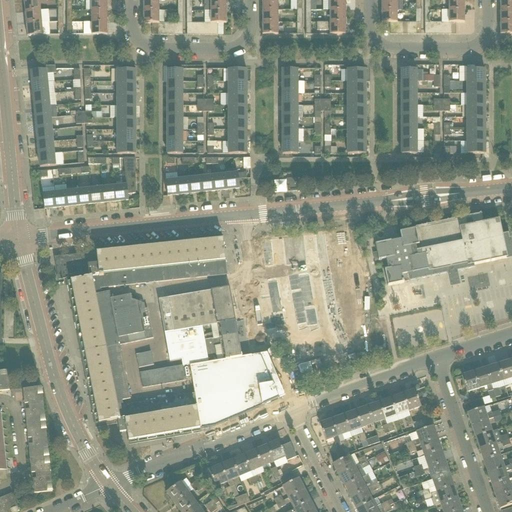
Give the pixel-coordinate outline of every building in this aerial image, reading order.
[(25,13),(41,11),(39,0),(33,0),(24,1),(25,13)] [(107,0),(91,0),(91,11),(107,11),(107,0)] [(143,0),(143,12),(159,12),(159,0),(143,0)] [(210,0),(211,8),(206,8),(206,11),(207,11),(207,12),(226,12),(226,0),(210,0)] [(262,0),(262,11),(278,11),(278,0),(262,0)] [(329,0),(330,11),(346,11),(345,0),(329,0)] [(381,0),(381,11),(397,11),(396,0),(381,0)] [(464,0),(448,0),(448,11),(465,11),(464,0)] [(511,0),(500,0),(500,11),(511,11),(511,0)] [(26,25),(42,23),(41,11),(25,13),(26,25)] [(107,11),(91,11),(91,23),(107,23),(107,11)] [(262,23),(278,23),(278,11),(262,11),(262,23)] [(346,23),(346,11),(330,11),(330,23),(346,23)] [(390,23),(397,23),(397,20),(397,11),(381,11),(381,23),(390,23)] [(465,11),(448,11),(448,23),(449,23),(456,23),(465,23),(465,11)] [(500,23),(511,23),(511,11),(500,11),(500,23)] [(143,12),(143,24),(152,24),(159,24),(159,12),(143,12)] [(226,12),(207,12),(207,24),(211,24),(218,24),(226,24),(226,12)] [(43,35),(42,23),(26,25),(27,37),(43,35)] [(107,35),(107,23),(91,23),(86,23),(86,35),(107,35)] [(262,23),(262,35),(278,35),(278,23),(262,23)] [(330,35),(346,35),(346,23),(330,23),(317,23),(317,31),(330,31),(330,35)] [(500,35),(511,35),(511,23),(500,23),(500,35)] [(42,71),(31,72),(32,84),(47,82),(46,75),(56,74),(55,67),(42,67),(42,71)] [(136,70),(117,70),(117,83),(136,82),(136,70)] [(182,82),(182,70),(167,70),(167,82),(182,82)] [(247,70),(228,70),(228,82),(247,82),(247,70)] [(298,82),(298,70),(282,70),(282,82),(298,82)] [(366,70),(347,70),(347,82),(366,82),(366,70)] [(401,82),(416,82),(416,70),(401,70),(401,82)] [(467,82),(485,82),(485,70),(467,70),(467,82)] [(74,89),(74,92),(81,91),(80,81),(80,80),(74,80),(74,81),(73,81),(73,88),(75,88),(75,89),(74,89)] [(54,82),(47,82),(32,84),(33,96),(48,94),(55,94),(54,82)] [(117,88),(117,95),(136,95),(136,82),(117,83),(117,88)] [(182,94),(182,82),(167,82),(167,94),(182,94)] [(228,82),(228,94),(247,94),(247,82),(228,82)] [(282,82),(282,94),(298,94),(305,94),(304,82),(298,82),(282,82)] [(347,82),(347,94),(366,94),(366,82),(347,82)] [(416,94),(416,82),(401,82),(401,94),(416,94)] [(450,82),(444,82),(444,88),(444,95),(450,95),(450,91),(456,91),(456,89),(456,83),(450,83),(450,82)] [(467,82),(467,94),(485,94),(485,82),(467,82)] [(33,96),(34,108),(49,106),(48,94),(33,96)] [(167,107),(182,107),(182,94),(167,94),(167,107)] [(228,94),(228,106),(247,106),(247,94),(228,94)] [(282,106),(298,106),(298,94),(282,94),(282,106)] [(347,94),(347,106),(366,106),(366,94),(347,94)] [(416,106),(416,94),(401,94),(401,106),(416,106)] [(461,106),(467,106),(485,106),(485,94),(467,94),(461,94),(461,106)] [(117,95),(117,107),(136,107),(136,95),(117,95)] [(36,120),(50,119),(49,106),(34,108),(36,120)] [(228,106),(228,118),(247,118),(247,106),(228,106)] [(282,118),(298,118),(298,106),(282,106),(282,118)] [(323,113),(323,106),(314,106),(314,113),(315,119),(321,119),(321,113),(323,113)] [(347,106),(347,118),(366,118),(366,106),(347,106)] [(416,118),(416,106),(401,106),(401,118),(416,118)] [(467,106),(467,118),(485,118),(485,106),(467,106)] [(117,107),(117,119),(136,119),(136,107),(117,107)] [(167,119),(182,118),(182,107),(167,107),(167,119)] [(188,118),(182,118),(167,119),(167,131),(182,131),(188,131),(188,118)] [(228,118),(228,131),(247,131),(247,118),(228,118)] [(282,131),(298,131),(298,118),(282,118),(282,131)] [(347,118),(347,131),(366,131),(366,118),(347,118)] [(401,130),(416,130),(416,118),(401,118),(401,130)] [(467,118),(467,130),(485,130),(485,118),(467,118)] [(37,132),(52,131),(50,119),(36,120),(37,132)] [(117,119),(117,131),(136,131),(136,119),(117,119)] [(416,131),(416,130),(401,130),(401,143),(417,143),(417,142),(424,142),(423,131),(416,131)] [(467,130),(467,143),(485,143),(485,130),(467,130)] [(38,144),(53,143),(52,131),(37,132),(38,144)] [(117,131),(117,143),(136,143),(136,131),(117,131)] [(167,131),(167,143),(182,143),(182,131),(167,131)] [(228,131),(228,143),(247,143),(247,131),(228,131)] [(282,143),(298,143),(298,131),(282,131),(282,143)] [(347,131),(348,143),(366,143),(366,131),(347,131)] [(39,156),(54,155),(53,143),(38,144),(39,156)] [(117,155),(136,155),(136,143),(117,143),(117,155)] [(167,143),(167,155),(182,155),(182,143),(167,143)] [(228,155),(247,155),(247,143),(228,143),(228,155)] [(282,155),(298,155),(298,143),(282,143),(282,155)] [(348,143),(348,155),(366,155),(366,143),(348,143)] [(401,155),(417,155),(417,143),(401,143),(401,155)] [(467,143),(467,155),(485,155),(485,143),(467,143)] [(39,156),(40,168),(55,167),(54,155),(39,156)] [(128,195),(136,194),(136,159),(124,159),(127,186),(128,195)] [(246,173),(238,174),(226,175),(228,191),(240,189),(239,180),(246,179),(246,173)] [(228,191),(226,175),(214,177),(216,192),(228,191)] [(216,192),(214,177),(202,178),(204,193),(216,192)] [(204,193),(202,178),(190,179),(192,194),(204,193)] [(303,178),(287,180),(288,192),(304,190),(303,178)] [(192,194),(190,179),(178,180),(180,196),(192,194)] [(178,180),(166,182),(167,197),(180,196),(178,180)] [(79,191),(80,206),(92,205),(91,190),(90,182),(78,183),(79,191)] [(102,183),(103,188),(105,204),(117,202),(115,187),(114,182),(102,183)] [(129,201),(128,195),(127,186),(115,187),(117,202),(129,201)] [(92,205),(105,204),(103,188),(91,190),(92,205)] [(67,192),(68,207),(80,206),(79,191),(67,192)] [(67,192),(55,193),(56,209),(68,207),(67,192)] [(55,193),(43,195),(44,210),(56,209),(55,193)] [(373,254),(375,262),(379,261),(386,260),(388,270),(385,271),(388,286),(404,283),(434,277),(447,274),(450,289),(460,287),(457,272),(475,268),(474,265),(511,257),(511,251),(508,234),(503,235),(499,220),(459,228),(462,242),(417,251),(416,246),(419,245),(416,230),(416,229),(400,233),(401,240),(391,242),(375,245),(377,253),(373,254)] [(97,253),(98,264),(99,275),(100,289),(227,276),(223,240),(222,240),(222,239),(97,252),(97,253)] [(70,278),(69,275),(83,272),(82,267),(85,266),(84,255),(54,258),(59,281),(70,278)] [(98,264),(88,265),(89,277),(99,275),(98,264)] [(89,277),(70,281),(98,425),(117,421),(124,420),(122,407),(123,406),(122,401),(130,400),(120,346),(111,300),(109,292),(101,294),(100,289),(99,275),(89,277)] [(230,289),(230,288),(159,301),(162,317),(232,305),(229,289),(230,289)] [(131,295),(111,300),(120,346),(153,339),(147,309),(145,310),(144,304),(132,300),(131,295)] [(236,322),(236,321),(235,321),(232,305),(162,317),(164,333),(202,327),(211,326),(236,322)] [(219,338),(238,335),(236,322),(211,326),(213,339),(219,338)] [(208,363),(202,327),(164,333),(170,363),(181,361),(182,366),(183,367),(208,363)] [(218,361),(223,360),(223,361),(237,358),(242,357),(238,335),(219,338),(213,339),(205,341),(207,351),(216,349),(218,361)] [(151,353),(136,356),(139,369),(154,366),(151,353)] [(198,414),(245,406),(237,358),(223,361),(223,360),(218,361),(208,363),(183,367),(185,381),(192,380),(194,394),(198,414)] [(503,381),(510,379),(511,378),(511,368),(510,361),(498,365),(503,381)] [(503,381),(498,365),(486,369),(491,385),(503,381)] [(142,389),(185,381),(183,367),(182,366),(140,374),(142,389)] [(474,373),(479,389),(487,386),(489,392),(488,393),(490,400),(495,399),(493,391),(491,385),(486,369),(474,373)] [(0,391),(10,391),(8,372),(0,372),(0,391)] [(462,377),(467,393),(479,389),(474,373),(462,377)] [(23,389),(23,390),(24,404),(28,404),(29,406),(44,405),(42,388),(23,389)] [(409,411),(421,407),(415,391),(403,395),(409,411)] [(200,429),(198,414),(194,394),(123,406),(122,407),(124,420),(127,432),(128,442),(129,442),(175,434),(200,430),(200,429)] [(391,400),(397,416),(409,411),(403,395),(391,400)] [(482,399),(470,403),(472,409),(484,405),(482,399)] [(379,404),(385,420),(397,416),(391,400),(379,404)] [(373,424),(385,420),(379,404),(367,408),(373,424)] [(29,406),(29,410),(25,410),(26,424),(45,422),(44,405),(29,406)] [(373,424),(367,408),(355,412),(361,428),(373,424)] [(483,408),(467,414),(472,426),(487,421),(493,419),(492,413),(486,416),(483,408)] [(349,433),(361,428),(355,412),(344,416),(349,433)] [(343,435),(349,433),(344,416),(332,421),(337,437),(338,437),(340,443),(342,450),(344,454),(345,454),(346,456),(350,454),(348,448),(347,448),(343,435)] [(429,425),(427,419),(413,424),(414,425),(415,430),(429,425)] [(127,432),(124,420),(117,421),(120,433),(127,432)] [(320,425),(325,441),(337,437),(332,421),(320,425)] [(476,438),(491,433),(487,421),(472,426),(476,438)] [(28,439),(32,438),(32,441),(47,440),(45,422),(26,424),(28,439)] [(437,439),(433,427),(416,432),(417,433),(409,436),(412,443),(406,445),(408,449),(415,447),(421,445),(437,439)] [(498,430),(491,433),(476,438),(480,450),(496,445),(502,442),(509,440),(507,435),(500,437),(498,430)] [(359,436),(363,449),(368,447),(366,441),(363,434),(359,436)] [(367,440),(364,434),(363,434),(366,441),(368,447),(380,443),(378,436),(367,440)] [(425,457),(441,451),(437,439),(421,445),(425,457)] [(28,445),(29,445),(30,459),(49,457),(47,440),(32,441),(33,444),(28,445)] [(296,458),(290,443),(281,447),(279,442),(267,447),(274,462),(285,457),(287,461),(296,458)] [(500,456),(497,449),(496,445),(480,450),(484,462),(500,456)] [(262,467),(274,462),(267,447),(255,452),(262,467)] [(427,464),(421,465),(423,470),(429,468),(445,463),(441,451),(425,457),(427,464)] [(244,456),(250,472),(262,467),(255,452),(244,456)] [(384,454),(378,457),(383,465),(389,462),(384,454)] [(232,461),(239,477),(250,472),(244,456),(232,461)] [(500,456),(484,462),(488,474),(504,468),(500,456)] [(31,473),(35,473),(36,476),(51,475),(49,457),(30,459),(31,473)] [(298,457),(286,463),(289,471),(302,465),(298,457)] [(339,476),(354,468),(349,457),(348,457),(333,465),(339,476)] [(357,461),(360,465),(367,462),(365,458),(365,457),(357,461)] [(228,482),(230,488),(234,486),(232,480),(239,477),(232,461),(221,466),(228,482)] [(367,462),(360,465),(362,470),(369,466),(367,462)] [(433,480),(449,475),(445,463),(429,468),(433,480)] [(492,486),(508,480),(505,473),(511,471),(511,465),(510,466),(504,468),(488,474),(492,486)] [(221,466),(209,471),(216,487),(228,482),(221,466)] [(280,478),(281,478),(276,468),(272,470),(276,480),(280,478)] [(339,476),(345,487),(360,479),(354,468),(339,476)] [(295,478),(292,472),(281,478),(280,478),(281,478),(279,479),(282,484),(295,478)] [(32,479),(32,480),(33,494),(52,492),(51,475),(36,476),(36,479),(32,479)] [(433,480),(435,488),(422,492),(424,497),(453,487),(449,475),(433,480)] [(186,479),(181,483),(167,493),(174,504),(188,494),(193,490),(200,486),(197,481),(191,485),(186,479)] [(304,490),(298,479),(283,487),(288,498),(304,490)] [(351,498),(366,490),(363,485),(360,479),(345,487),(351,498)] [(372,488),(379,484),(376,480),(369,483),(372,488)] [(508,480),(492,486),(496,498),(511,492),(511,491),(508,480)] [(200,486),(193,490),(196,494),(203,490),(200,486)] [(457,498),(453,487),(424,497),(425,501),(431,499),(434,507),(441,504),(457,498)] [(288,498),(294,510),(310,502),(304,490),(288,498)] [(356,509),(372,502),(366,490),(351,498),(356,509)] [(496,498),(500,510),(511,505),(511,491),(511,492),(496,498)] [(18,511),(19,511),(15,502),(12,494),(0,499),(0,503),(0,511),(18,511)] [(184,511),(196,504),(188,494),(174,504),(180,511),(184,511)] [(250,502),(246,495),(239,497),(235,499),(236,502),(237,505),(238,507),(250,502)] [(276,505),(284,501),(281,497),(274,501),(276,505)] [(205,506),(208,510),(214,506),(219,502),(216,498),(205,506)] [(441,504),(443,511),(456,511),(461,510),(457,498),(441,504)] [(380,505),(377,499),(372,502),(356,509),(357,511),(379,511),(390,507),(388,502),(381,506),(380,505)] [(284,501),(276,505),(279,509),(286,506),(284,501)] [(314,511),(310,502),(294,510),(289,511),(314,511)]
